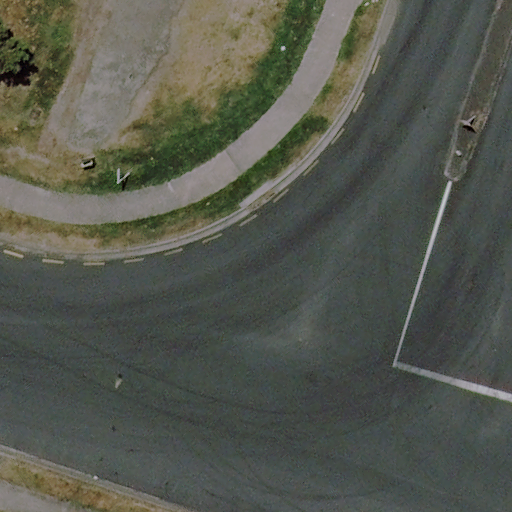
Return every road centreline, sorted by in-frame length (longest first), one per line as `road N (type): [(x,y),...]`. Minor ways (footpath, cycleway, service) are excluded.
road 1 (tertiary): [(511,25),(369,467)]
road 2 (tertiary): [(0,338),(369,467)]
road 3 (unclassified): [(369,467),(499,511)]
